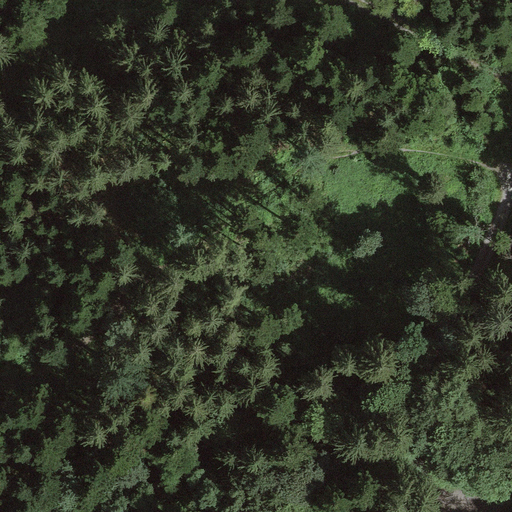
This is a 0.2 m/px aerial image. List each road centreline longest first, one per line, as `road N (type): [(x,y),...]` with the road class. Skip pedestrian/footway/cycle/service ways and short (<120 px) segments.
road 1 (track): [(401,457),(511,206)]
road 2 (track): [(485,503),(401,457),(378,455),(254,511)]
road 3 (track): [(511,86),(392,19)]
